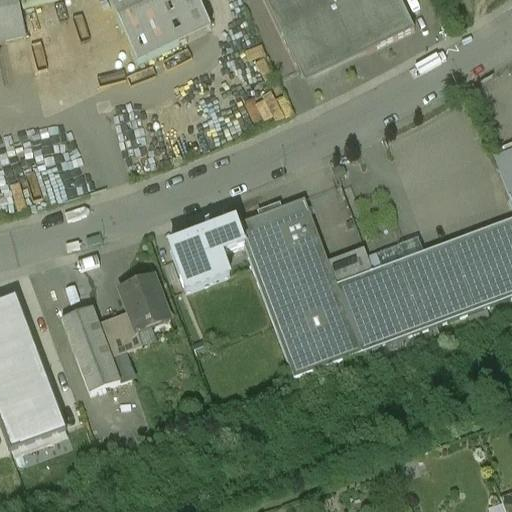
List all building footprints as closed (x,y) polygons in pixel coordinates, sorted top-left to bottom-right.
[(15,0),(0,0),(0,46),(24,41),(15,0)] [(211,33),(196,0),(102,0),(134,69),(211,33)] [(400,0),(260,0),(299,77),(371,44),(373,51),(415,31),(400,0)] [(306,201),(239,226),(247,249),(297,382),(511,300),(511,224),(340,289),(306,201)] [(247,249),(239,226),(169,252),(187,300),(233,283),(224,258),(247,249)] [(117,293),(126,316),(134,337),(170,325),(154,279),(117,293)] [(0,310),(0,435),(9,459),(63,439),(14,305),(0,310)] [(92,311),(60,323),(89,399),(122,387),(112,362),(98,326),(92,311)] [(126,316),(98,326),(112,362),(139,352),(134,337),(126,316)] [(511,511),(511,496),(500,501),(503,511),(511,511)]
